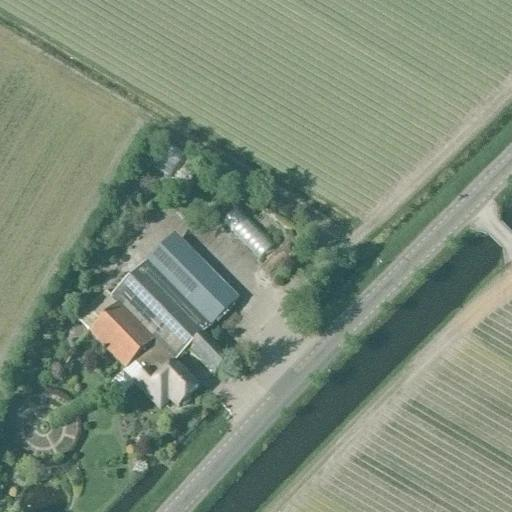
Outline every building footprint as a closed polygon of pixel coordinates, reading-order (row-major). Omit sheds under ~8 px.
[(253,216),(243,226),(280,261),(289,251),(253,216)] [(146,266),(210,331),(240,302),(176,237),(146,266)] [(189,353),(206,336),(210,331),(146,266),(111,300),(118,307),(155,345),(175,365),(189,353)] [(126,373),(155,345),(118,307),(91,335),(119,366),(125,373),(126,373)] [(206,336),(189,353),(214,378),(231,362),(206,336)] [(175,366),(175,365),(155,345),(126,373),(125,373),(112,385),(112,392),(117,397),(124,397),(137,385),(160,409),(170,400),(180,410),(199,391),(175,366)]
